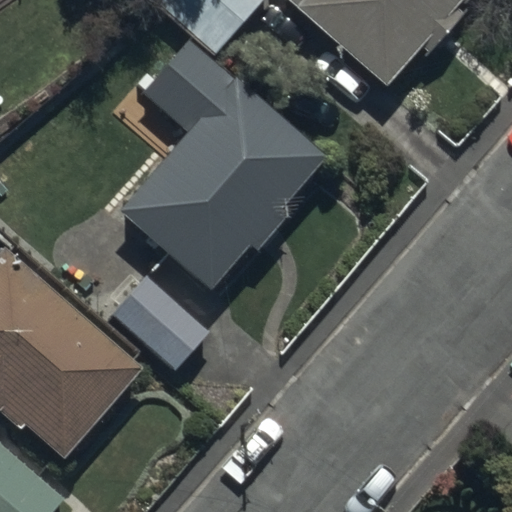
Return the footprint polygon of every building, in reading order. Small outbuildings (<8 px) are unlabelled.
[(145,0),(213,58),(261,0),(145,0)] [(464,0),(281,0),(280,2),(382,91),(412,57),(421,64),(461,18),(454,12),(464,0)] [(324,162),(184,45),(138,101),(181,137),(114,219),(209,298),(246,254),(254,261),(289,219),(282,213),(324,162)] [(0,418),(55,467),(136,377),(0,256),(0,418)] [(206,335),(141,280),(107,320),(172,375),(206,335)] [(0,452),(0,511),(51,511),(59,502),(0,452)]
